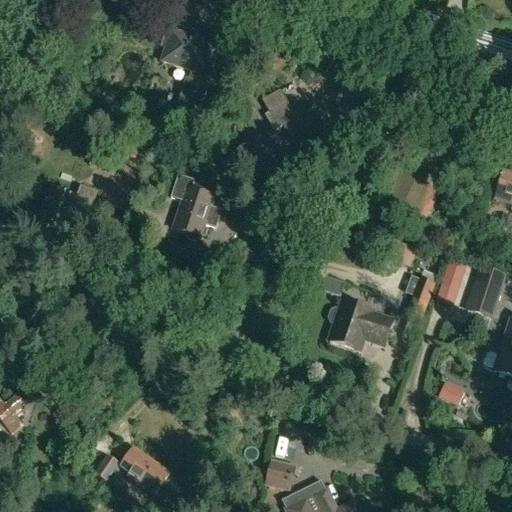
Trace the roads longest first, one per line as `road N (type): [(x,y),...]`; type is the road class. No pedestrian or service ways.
road 1 (track): [(511,473),(0,303)]
road 2 (tertiary): [(511,56),(327,0)]
